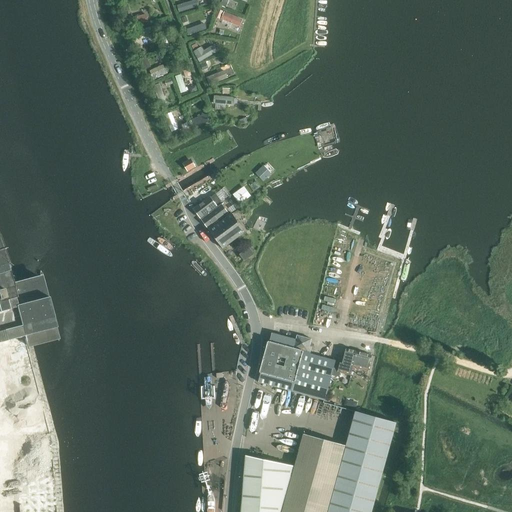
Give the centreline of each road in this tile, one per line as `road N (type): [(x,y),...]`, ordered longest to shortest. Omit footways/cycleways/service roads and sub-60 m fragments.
road 1 (tertiary): [(256,323),(161,166),(90,0)]
road 2 (unclassified): [(256,323),(378,340),(511,374)]
road 3 (tertiary): [(228,511),(256,323)]
